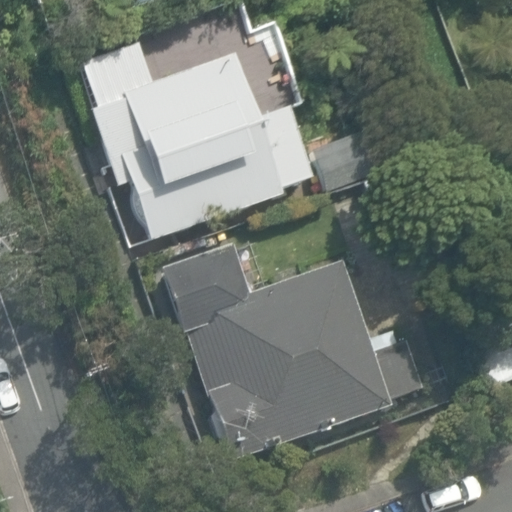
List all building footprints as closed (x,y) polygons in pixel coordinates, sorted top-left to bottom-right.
[(108,0),(114,16),(159,0),(108,0)] [(71,65),(85,110),(143,89),(130,47),(71,65)] [(122,189),(144,248),(310,188),(282,111),(247,123),(224,60),(82,111),(112,192),(122,189)] [(160,280),(225,466),(382,412),(379,403),(413,392),(396,344),(364,355),(332,263),(235,297),(222,258),(160,280)] [(511,303),(448,331),(475,396),(511,379),(511,303)]
